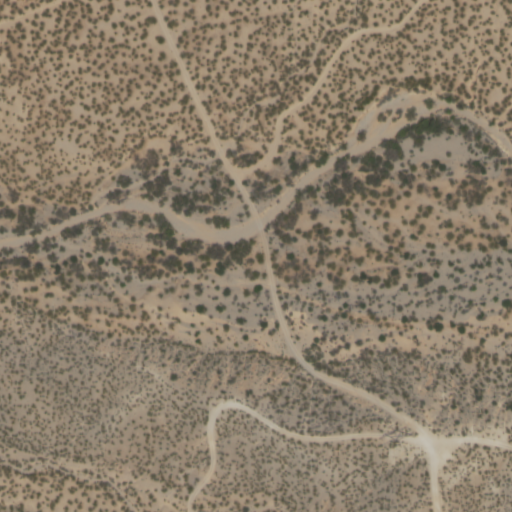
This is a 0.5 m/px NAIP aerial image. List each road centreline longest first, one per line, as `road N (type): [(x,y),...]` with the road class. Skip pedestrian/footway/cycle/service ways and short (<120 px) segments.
road 1 (track): [(511,447),(486,437),(311,436),(250,403),(231,404),(210,417),(216,463),(189,498),(190,511)]
road 2 (track): [(438,511),(421,427),(307,366),(287,341),(256,220)]
road 3 (track): [(416,0),(392,26),(347,38),(311,89),(280,112),(271,147),(253,167),(233,171)]
road 4 (track): [(256,220),(214,143),(155,0)]
